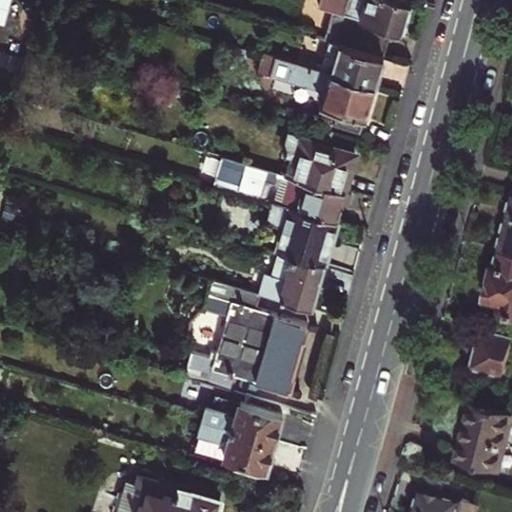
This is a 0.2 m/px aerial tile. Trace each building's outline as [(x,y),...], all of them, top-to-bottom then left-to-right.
[(332,8),(386,24),(391,26),(402,29),(406,14),(409,0),(320,0),(319,4),(332,8)] [(378,52),(386,24),(332,8),(324,37),(329,38),(378,52)] [(383,54),(391,26),(386,24),(378,52),(382,54),(383,54)] [(378,52),(329,38),(320,67),(374,83),(378,68),(382,54),(378,52)] [(370,99),(374,83),(320,67),(262,50),(257,70),(322,89),(318,101),(365,115),(370,99)] [(295,174),(345,189),(350,171),(355,153),(320,143),(321,139),(311,136),(310,140),(287,134),(281,152),(290,155),(299,158),(295,174)] [(285,172),(295,174),(299,158),(290,155),(285,172)] [(276,182),(272,199),(331,217),(336,218),(341,200),(348,202),(349,196),(351,190),(345,189),(295,174),(285,172),(230,156),(222,185),(261,196),(266,179),(276,182)] [(266,220),(271,222),(281,225),(275,248),(278,249),(324,262),(328,246),(333,229),(328,228),(331,217),(272,199),(266,220)] [(511,203),(500,249),(511,252),(511,203)] [(333,229),(336,218),(331,217),(328,228),(333,229)] [(281,225),(271,222),(264,245),(275,248),(281,225)] [(260,291),(311,306),(318,284),(324,262),(278,249),(272,274),(265,272),(260,291)] [(511,252),(500,249),(488,300),(504,304),(502,311),(511,313),(511,252)] [(255,306),(260,291),(235,285),(212,278),(204,306),(227,313),(216,352),(211,350),(210,355),(192,350),(184,374),(232,388),(236,374),(288,389),(298,355),(307,321),(255,306)] [(473,368),(504,376),(511,345),(511,339),(482,331),(473,368)] [(282,411),(240,399),(235,414),(229,413),(227,409),(206,403),(202,418),(274,439),(278,425),(282,411)] [(511,412),(474,403),(458,461),(499,471),(511,419),(511,412)] [(270,453),(274,439),(202,418),(198,432),(218,438),(224,437),(228,438),(224,455),(266,467),(270,453)] [(155,488),(143,484),(135,511),(214,511),(220,494),(159,476),(155,488)] [(116,511),(135,511),(143,484),(126,479),(116,511)] [(460,511),(464,498),(423,487),(415,511),(460,511)]
